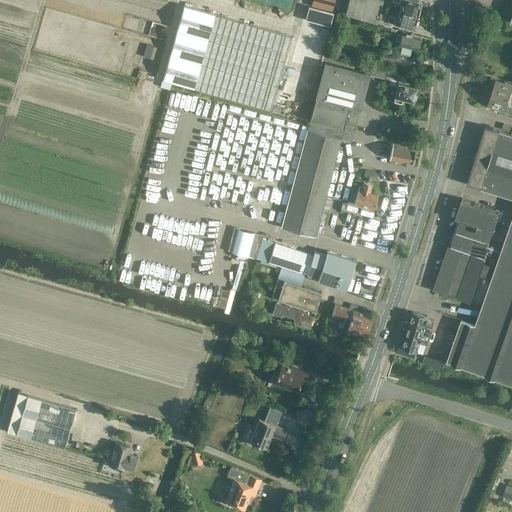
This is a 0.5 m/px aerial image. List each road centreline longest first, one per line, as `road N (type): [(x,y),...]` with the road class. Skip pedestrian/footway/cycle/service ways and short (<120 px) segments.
road 1 (primary): [(364,381),(433,174),(450,65),(447,0)]
road 2 (unclassified): [(511,426),(364,381)]
road 3 (primary): [(309,511),(364,381)]
